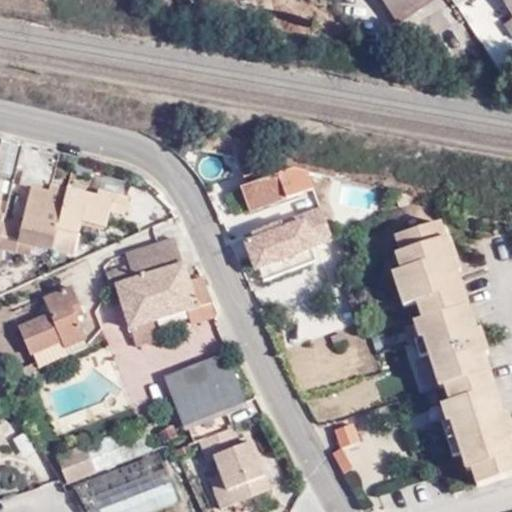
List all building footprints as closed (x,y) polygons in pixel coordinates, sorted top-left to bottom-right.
[(438,0),(505,0),(511,10),(511,0),(380,0),(398,26),(438,0)] [(0,149),(0,177),(12,181),(19,150),(1,145),(0,149)] [(246,218),(317,191),(314,173),(297,169),(235,191),(246,218)] [(314,173),(317,191),(320,190),(345,195),(346,189),(353,191),(355,181),(314,173)] [(34,246),(54,250),(55,249),(59,230),(80,234),(82,220),(106,226),(110,209),(126,213),(130,196),(97,190),(95,195),(69,189),(68,189),(64,189),(49,186),(47,193),(31,189),(22,229),(3,225),(0,237),(0,248),(32,256),(34,246)] [(317,261),(312,251),(330,245),(314,204),(235,232),(252,277),(259,275),(262,282),(317,261)] [(425,324),(416,327),(420,342),(413,345),(418,359),(427,357),(438,391),(444,389),(449,405),(440,408),(447,428),(449,427),(455,445),(460,463),(466,479),(472,477),(476,488),(511,475),(511,439),(503,442),(496,418),(504,414),(485,353),(476,356),(468,332),(477,329),(463,282),(458,269),(449,272),(443,251),(452,249),(445,225),(397,240),(402,255),(397,256),(401,272),(407,291),(413,308),(419,306),(425,324)] [(118,276),(111,278),(116,295),(123,295),(135,332),(156,325),(191,315),(195,328),(217,321),(205,281),(193,285),(174,227),(126,246),(134,272),(118,276)] [(59,230),(55,249),(75,253),(80,234),(59,230)] [(312,251),(317,261),(334,255),(330,245),(312,251)] [(344,251),(344,253),(345,255),(346,258),(349,259),(352,259),(354,258),(356,256),(356,253),(356,250),(354,248),(351,247),(349,247),(346,248),(345,249),(344,251)] [(449,272),(458,269),(463,268),(459,257),(457,248),(452,249),(443,251),(449,272)] [(407,291),(401,272),(393,275),(399,293),(407,291)] [(66,344),(68,351),(90,342),(78,312),(84,310),(77,291),(49,301),(55,318),(24,329),(35,357),(66,344)] [(399,293),(405,311),(413,308),(407,291),(399,293)] [(156,325),(135,332),(140,348),(162,341),(156,325)] [(476,356),(485,353),(489,352),(485,338),(482,328),(477,329),(468,332),(476,356)] [(39,370),(92,350),(90,342),(68,351),(66,344),(35,357),(39,370)] [(224,355),(160,378),(182,434),(247,412),(224,355)] [(25,369),(5,377),(11,389),(31,382),(25,369)] [(511,439),(511,438),(511,424),(510,419),(508,413),(504,414),(496,418),(503,442),(511,439)] [(140,426),(57,460),(66,488),(152,454),(140,426)] [(175,427),(161,434),(167,444),(180,435),(175,427)] [(449,427),(447,428),(440,430),(446,447),(455,445),(449,427)] [(27,429),(15,435),(26,454),(38,447),(27,429)] [(358,430),(341,436),(346,449),(363,443),(358,430)] [(243,451),(235,431),(200,445),(208,466),(216,463),(223,478),(235,510),(273,494),(254,447),(243,451)] [(455,445),(446,447),(452,466),(460,463),(455,445)] [(72,489),(81,511),(151,511),(173,503),(156,456),(72,489)] [(210,483),(222,511),(229,511),(235,510),(223,478),(210,483)]
